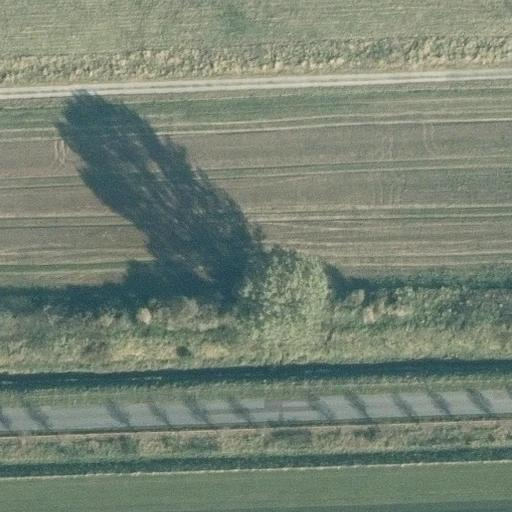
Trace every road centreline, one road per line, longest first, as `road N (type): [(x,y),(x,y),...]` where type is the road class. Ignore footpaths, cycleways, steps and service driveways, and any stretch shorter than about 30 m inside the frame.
road 1 (unclassified): [(511,405),(0,422)]
road 2 (track): [(0,81),(511,76)]
